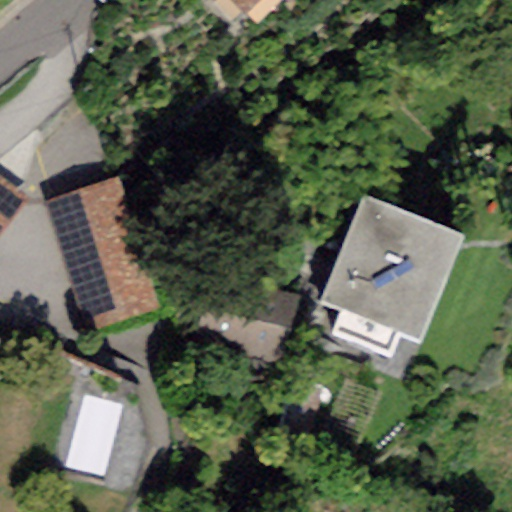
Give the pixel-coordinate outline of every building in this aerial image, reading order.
[(224,0),(244,23),(268,2),(277,2),(292,1),(294,0),(224,0)] [(0,246),(30,209),(0,182),(0,246)] [(120,190),(45,206),(76,311),(87,319),(95,342),(161,327),(120,190)] [(461,259),(362,212),(319,321),(419,362),(461,259)] [(210,272),(192,339),(279,370),(297,304),(210,272)]
